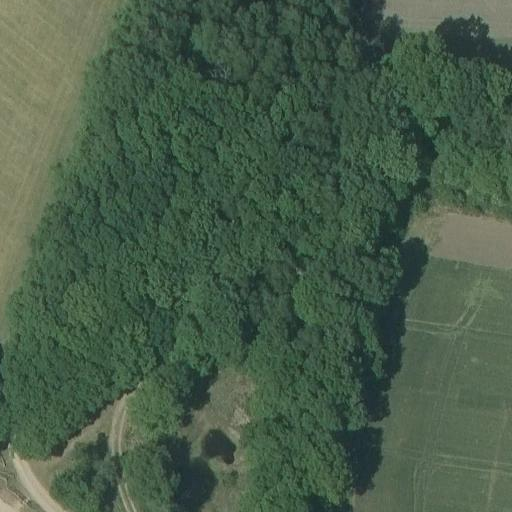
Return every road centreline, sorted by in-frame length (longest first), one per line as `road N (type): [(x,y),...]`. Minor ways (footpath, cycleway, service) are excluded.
road 1 (track): [(511,74),(445,73),(401,88),(142,375)]
road 2 (track): [(0,405),(154,0)]
road 3 (track): [(142,375),(28,484)]
road 4 (track): [(129,511),(117,443),(121,413),(142,375)]
